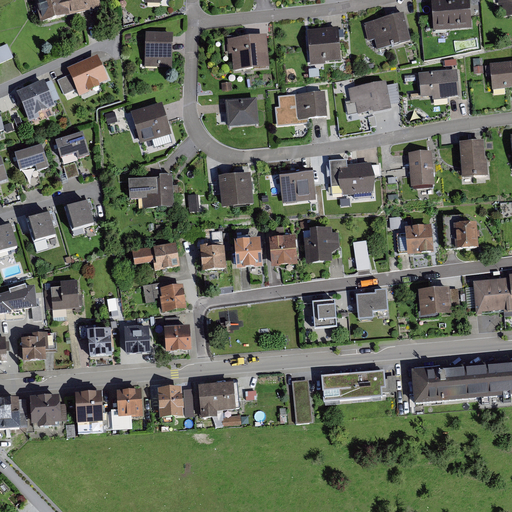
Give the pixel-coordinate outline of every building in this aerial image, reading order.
[(69,0),(39,0),(45,23),(73,16),(69,0)] [(69,0),(73,16),(94,11),(94,14),(104,11),(101,0),(69,0)] [(458,0),(458,1),(436,2),(438,31),(476,28),(473,0),(458,0)] [(511,0),(502,0),(504,6),(506,6),(508,18),(511,16),(511,0)] [(388,22),(369,26),(372,41),(379,39),(382,50),(415,42),(408,15),(387,20),(388,22)] [(329,32),(311,33),(314,63),(344,61),(342,29),(329,30),(329,32)] [(150,35),(149,67),(163,68),(163,69),(175,70),(176,37),(150,35)] [(458,53),(481,48),(478,36),(455,41),(458,53)] [(273,67),(270,37),(231,40),(232,54),(235,54),(237,72),(256,70),(255,68),(273,67)] [(16,58),(10,45),(0,49),(0,56),(3,64),(16,58)] [(100,58),(72,71),(74,75),(81,89),(84,96),(103,87),(103,85),(111,81),(100,58)] [(511,88),(511,64),(495,66),(497,89),(508,88),(508,89),(511,88)] [(461,71),(422,75),(425,98),(437,97),(437,105),(451,103),(451,98),(464,97),(461,71)] [(74,75),(61,81),(68,95),(81,89),(74,75)] [(25,92),(20,94),(32,121),(42,117),(40,113),(58,106),(56,102),(48,85),(47,82),(34,88),(34,87),(25,91),(25,92)] [(62,99),(54,82),(48,85),(56,102),(62,99)] [(395,110),(390,84),(372,87),(372,88),(352,92),(354,106),(359,105),(361,117),(375,114),(375,115),(378,115),(378,114),(395,110)] [(331,118),(329,94),(292,98),(295,120),(311,118),(311,120),(331,118)] [(263,126),(260,100),(230,103),(232,128),(263,126)] [(175,139),(166,105),(136,114),(144,143),(161,138),(162,143),(175,139)] [(93,157),(87,135),(59,143),(65,160),(80,155),(82,160),(93,157)] [(491,162),(489,143),(465,145),(468,180),(480,179),(480,180),(491,179),(494,176),(493,162),(491,162)] [(52,169),(45,148),(19,156),(24,172),(39,167),(40,173),(52,169)] [(438,185),(435,153),(413,155),(416,187),(417,187),(417,190),(437,188),(436,185),(438,185)] [(0,184),(11,181),(4,160),(0,161),(0,184)] [(350,162),(330,164),(331,178),(335,178),(336,197),(359,195),(359,199),(378,197),(377,180),(382,174),(382,166),(351,168),(350,162)] [(176,187),(176,176),(166,177),(161,163),(147,168),(151,180),(133,182),(134,201),(147,200),(148,212),(162,211),(162,209),(178,208),(177,196),(182,196),(181,187),(176,187)] [(79,164),(67,167),(70,180),(82,176),(79,164)] [(24,172),(31,192),(45,188),(40,173),(39,167),(24,172)] [(315,171),(284,175),(287,201),(299,199),(299,203),(319,200),(315,171)] [(257,205),(254,176),(226,179),(228,193),(225,193),(227,209),(257,205)] [(92,205),(91,204),(69,211),(78,237),(88,233),(87,230),(98,226),(94,211),(96,210),(94,205),(92,205)] [(54,217),(53,216),(31,223),(39,248),(50,245),(49,241),(60,238),(55,222),(58,221),(56,217),(54,217)] [(403,228),(402,217),(391,218),(392,229),(403,228)] [(447,219),(450,253),(484,251),(482,226),(471,227),(470,218),(447,219)] [(15,227),(0,231),(0,257),(1,260),(12,257),(11,253),(21,249),(15,227)] [(436,228),(410,230),(411,235),(401,236),(403,254),(412,253),(413,257),(439,255),(436,228)] [(303,268),(300,239),(289,240),(288,229),(280,230),(281,240),(275,241),(277,270),(303,268)] [(201,250),(206,249),(206,255),(204,256),(204,262),(207,261),(208,273),(230,271),(226,235),(219,236),(218,230),(208,231),(209,239),(200,240),(201,250)] [(336,264),(336,255),(343,249),(342,235),(337,235),(336,230),(315,232),(316,242),(309,242),(311,266),(336,264)] [(241,243),(239,243),(242,273),(269,271),(266,241),(247,243),(247,242),(241,242),(241,243)] [(368,243),(357,245),(359,259),(370,257),(368,243)] [(160,273),(183,269),(179,247),(137,254),(140,267),(158,264),(160,273)] [(511,280),(478,284),(478,288),(469,289),(471,309),(479,308),(480,317),(511,314),(511,280)] [(81,297),(80,283),(65,284),(66,289),(55,290),(55,292),(48,292),(50,310),(56,310),(57,320),(70,319),(69,310),(86,308),(85,297),(81,297)] [(178,283),(148,287),(150,304),(159,303),(158,300),(164,299),(167,299),(165,291),(179,289),(178,283)] [(179,289),(165,291),(167,299),(164,299),(167,315),(190,311),(187,287),(179,289)] [(0,299),(0,315),(8,315),(7,311),(34,309),(37,308),(36,292),(29,292),(28,288),(12,292),(13,296),(0,299)] [(461,290),(423,293),(424,306),(421,306),(422,321),(444,319),(443,317),(457,316),(456,310),(463,310),(461,290)] [(380,297),(361,299),(363,322),(379,321),(379,315),(394,314),(392,293),(380,294),(380,297)] [(339,302),(316,304),(319,332),(342,330),(339,302)] [(43,321),(41,308),(37,308),(34,309),(35,322),(43,321)] [(182,326),(169,327),(171,355),(196,353),(194,329),(182,330),(182,326)] [(99,327),(86,328),(87,341),(93,340),(92,333),(100,333),(99,327)] [(155,356),(153,330),(145,330),(145,328),(129,330),(131,357),(155,356)] [(116,357),(114,332),(100,333),(92,333),(93,340),(94,359),(116,357)] [(26,342),(27,363),(49,362),(48,352),(60,351),(59,335),(37,337),(37,342),(26,342)] [(0,364),(11,364),(9,341),(5,341),(0,341),(0,364)] [(511,364),(416,372),(419,405),(511,397),(511,364)] [(391,372),(326,379),(328,405),(388,400),(387,393),(393,393),(391,377),(391,372)] [(400,392),(399,377),(391,377),(393,393),(400,392)] [(312,381),(296,383),(298,403),(313,402),(314,402),(312,381)] [(244,410),(242,386),(203,389),(205,418),(223,417),(222,411),(244,410)] [(146,391),(121,393),(122,413),(115,413),(116,431),(134,430),(133,419),(148,418),(146,391)] [(187,417),(186,391),(162,392),(163,419),(166,419),(166,424),(176,423),(176,417),(187,417)] [(105,394),(80,395),(82,434),(107,432),(107,431),(116,431),(115,413),(106,413),(105,394)] [(64,397),(35,399),(37,425),(41,424),(42,428),(59,427),(59,423),(65,423),(65,421),(71,420),(70,404),(64,405),(64,397)] [(30,399),(0,400),(0,430),(25,429),(25,423),(31,423),(30,399)] [(298,403),(300,424),(315,423),(313,402),(298,403)] [(244,416),(227,418),(228,424),(244,423),(244,416)]
